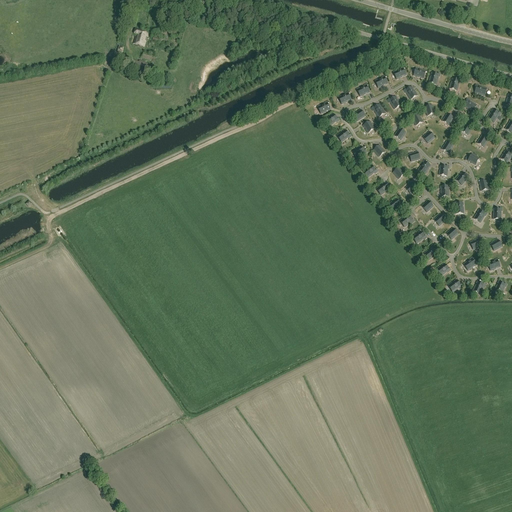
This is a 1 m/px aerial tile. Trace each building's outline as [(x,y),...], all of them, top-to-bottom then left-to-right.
[(144,47),(148,34),(135,30),(134,34),(136,35),(133,44),(144,47)] [(129,70),(143,76),(147,66),(147,64),(139,61),(139,63),(133,60),(129,70)] [(403,78),(404,77),(404,78),(407,76),(404,70),(406,69),(404,67),(400,69),(401,69),(393,73),(397,81),(403,78)] [(414,76),(419,77),(421,78),(423,78),(425,72),(424,71),(423,72),(421,71),(422,71),(416,69),(414,76)] [(438,73),(438,75),(432,73),(431,76),(431,78),(430,77),(429,83),(436,85),(438,80),(439,77),(440,77),(441,74),(438,73)] [(382,78),(375,81),(378,89),(384,87),(384,86),(386,86),(388,85),(385,78),(387,78),(386,75),(382,77),(382,78)] [(457,92),(459,84),(460,84),(462,80),(459,80),(459,81),(452,79),(451,83),(450,85),(449,89),(457,92)] [(359,98),(365,95),(367,94),(369,93),(366,87),(368,86),(367,84),(363,85),(363,86),(356,90),(359,98)] [(479,86),(479,85),(476,84),(475,86),(477,86),(475,93),(477,94),(479,94),(479,95),(484,96),(486,89),(481,88),(481,87),(479,86)] [(406,94),(410,100),(417,96),(414,91),(413,90),(413,89),(412,87),(405,91),(405,90),(403,91),(405,94),(406,94)] [(345,94),(337,97),(341,106),(347,103),(347,102),(348,102),(351,101),(348,94),(350,94),(348,91),(344,93),(345,94)] [(390,103),(394,110),(401,106),(398,101),(397,101),(397,99),(395,97),(389,101),(389,99),(387,100),(389,104),(390,103)] [(472,112),(476,106),(471,103),(472,103),(469,101),(469,102),(468,101),(464,107),(466,108),(468,109),(472,112)] [(318,108),(321,114),(326,112),(328,111),(330,110),(327,104),(329,103),(328,102),(325,103),(325,104),(323,105),(318,108)] [(374,111),(378,118),(385,114),(382,109),(381,107),(380,105),(374,109),(373,107),(371,109),(373,112),(374,111)] [(435,114),(432,105),(424,108),(425,111),(425,110),(426,112),(427,117),(435,114)] [(357,122),(365,117),(360,110),(358,111),(359,112),(357,113),(357,112),(353,115),(357,122)] [(488,119),(494,123),(497,118),(499,116),(499,117),(501,114),(499,113),(498,114),(493,111),(492,113),(491,114),(488,119)] [(446,116),(445,118),(444,118),(441,122),(449,126),(454,118),(446,114),(445,116),(446,116)] [(325,121),(329,126),(334,123),(336,122),(337,123),(340,121),(338,119),(337,120),(333,115),(331,116),(332,116),(330,117),(325,121)] [(421,119),(420,117),(421,117),(419,115),(412,119),(416,127),(424,123),(421,119)] [(375,129),(370,122),(363,126),(364,129),(365,128),(366,130),(365,130),(368,134),(375,129)] [(465,126),(464,128),(463,128),(460,132),(468,136),(473,128),(465,124),(464,126),(465,126)] [(406,134),(399,129),(397,131),(398,131),(397,133),(396,132),(394,136),(401,141),(406,134)] [(337,137),(342,143),(346,139),(348,138),(349,139),(352,137),(350,135),(349,136),(345,131),(343,132),(344,132),(342,134),(342,133),(337,137)] [(428,134),(427,136),(426,135),(423,138),(428,145),(435,139),(430,132),(428,134)] [(477,144),(484,149),(489,141),(482,136),(480,138),(481,139),(480,140),(479,140),(477,144)] [(449,155),(454,147),(447,142),(445,144),(446,145),(445,146),(444,146),(442,150),(449,155)] [(383,149),(382,149),(381,148),(381,147),(380,145),(373,151),(379,158),(386,152),(383,149)] [(356,158),(357,159),(362,155),(362,156),(364,154),(364,155),(365,155),(367,153),(366,151),(365,152),(361,147),(359,148),(359,149),(358,150),(357,149),(353,153),(356,158)] [(511,158),(511,153),(511,155),(506,151),(504,153),(505,153),(504,155),(503,155),(501,159),(508,163),(511,158)] [(409,154),(411,163),(420,160),(417,152),(415,152),(415,153),(413,154),(413,153),(409,154)] [(475,166),(480,159),(472,154),(467,161),(469,163),(469,162),(471,163),(475,166)] [(429,170),(428,170),(429,169),(430,169),(431,166),(425,163),(426,161),(424,160),(422,163),(423,164),(418,171),(425,176),(429,170)] [(447,177),(448,170),(449,170),(449,166),(447,165),(447,167),(440,166),(439,169),(440,169),(440,171),(439,171),(439,176),(447,177)] [(363,172),(368,178),(372,174),(373,175),(374,173),(375,174),(378,172),(377,170),(375,171),(371,166),(370,167),(370,168),(368,169),(363,172)] [(402,171),(401,170),(401,169),(399,168),(393,173),(399,180),(405,175),(402,171)] [(462,186),(467,180),(468,180),(471,177),(469,176),(468,177),(462,172),(461,175),(460,176),(456,181),(462,186)] [(414,191),(415,190),(416,191),(418,189),(412,182),(405,189),(411,195),(414,192),(414,191)] [(480,186),(480,188),(481,192),(489,191),(487,182),(479,183),(479,186),(480,186)] [(388,189),(384,184),(383,185),(381,187),(381,186),(376,190),(381,196),(385,192),(386,192),(388,191),(388,192),(391,190),(390,188),(388,189)] [(447,186),(440,187),(440,190),(441,190),(441,191),(440,191),(441,197),(449,197),(449,189),(450,189),(449,185),(447,185),(447,186)] [(388,206),(393,212),(397,208),(398,208),(399,207),(400,208),(403,206),(402,204),(400,205),(396,200),(394,201),(395,201),(393,203),(393,202),(388,206)] [(427,213),(433,207),(428,201),(427,203),(425,204),(422,207),(427,213)] [(480,223),(485,214),(479,211),(478,213),(477,214),(474,219),(480,223)] [(439,227),(445,221),(440,215),(439,217),(438,218),(437,218),(434,221),(439,227)] [(400,222),(405,228),(409,224),(411,223),(412,224),(415,222),(413,220),(412,221),(408,216),(406,217),(407,217),(405,219),(405,218),(400,222)] [(451,240),(458,234),(453,229),(451,230),(452,231),(450,232),(447,235),(451,240)] [(412,238),(417,244),(421,241),(422,241),(424,239),(424,240),(427,238),(426,236),(424,237),(420,232),(419,234),(417,235),(412,238)] [(474,241),(470,243),(473,250),(481,246),(478,240),(476,241),(474,242),(474,241)] [(494,243),(490,245),(494,251),(501,247),(498,241),(496,242),(494,243)] [(425,255),(429,260),(434,257),(436,256),(436,257),(439,254),(438,253),(436,254),(433,249),(431,250),(429,251),(425,255)] [(469,262),(464,265),(468,271),(473,268),(473,267),(474,266),(474,267),(476,265),(472,260),(474,259),(473,257),(470,259),(470,260),(468,261),(469,262)] [(493,262),(488,264),(491,271),(496,269),(496,268),(498,268),(500,267),(497,261),(499,260),(498,259),(495,260),(495,261),(493,262)] [(436,271),(441,276),(445,273),(446,273),(448,272),(448,273),(451,271),(450,269),(448,270),(444,265),(443,266),(441,267),(436,271)] [(448,287),(453,293),(457,289),(458,289),(460,288),(460,289),(463,287),(462,285),(460,286),(456,281),(454,282),(455,282),(453,284),(453,283),(448,287)] [(473,292),(480,295),(482,289),(483,289),(484,287),(484,288),(486,285),(484,284),(483,285),(477,282),(476,285),(477,285),(476,286),(473,292)] [(494,292),(501,295),(503,289),(504,289),(505,287),(506,288),(507,285),(505,284),(505,285),(499,282),(498,285),(497,286),(494,292)]
